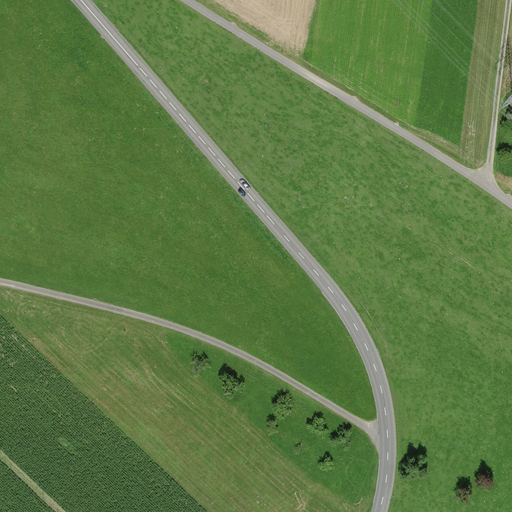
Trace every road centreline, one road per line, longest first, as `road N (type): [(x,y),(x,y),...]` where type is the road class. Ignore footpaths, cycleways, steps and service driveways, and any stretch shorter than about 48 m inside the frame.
road 1 (tertiary): [(79,0),(347,314),(384,399),(380,511)]
road 2 (track): [(387,445),(214,343),(0,283)]
road 3 (unclassified): [(185,0),(511,204)]
road 4 (track): [(486,186),(508,0)]
